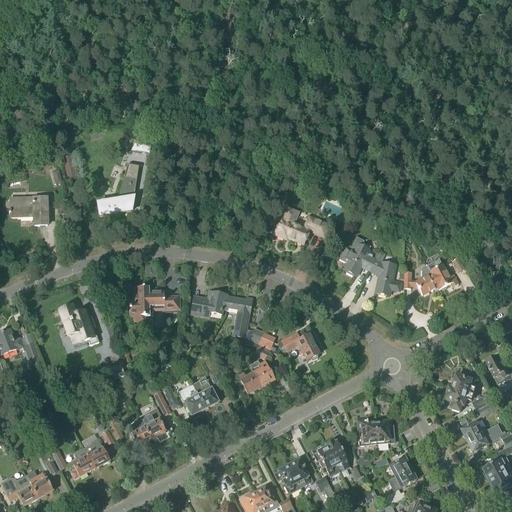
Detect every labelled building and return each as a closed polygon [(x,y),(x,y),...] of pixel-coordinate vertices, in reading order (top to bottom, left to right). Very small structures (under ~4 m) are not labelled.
[(134,143),(131,153),(140,154),(143,144),(136,143),(134,143)] [(72,158),(62,160),(67,182),(76,180),(72,158)] [(121,200),(96,205),(98,220),(132,215),(132,213),(135,198),(134,198),(139,168),(129,167),(127,166),(123,179),(124,180),(124,179),(127,180),(121,200)] [(52,174),(55,186),(62,185),(58,172),(52,174)] [(47,227),(47,200),(10,201),(11,219),(34,218),(34,227),(47,227)] [(71,207),(57,207),(56,215),(71,215),(71,207)] [(303,232),(294,227),(299,214),(287,209),(283,219),(279,229),(274,227),(271,235),(285,242),(286,240),(303,247),(309,233),(323,239),(328,228),(309,219),(303,232)] [(361,269),(369,273),(374,262),(371,260),(372,257),(369,256),(369,257),(367,256),(369,253),(361,249),(364,244),(357,240),(350,253),(345,250),(339,261),(347,265),(343,272),(356,279),(361,269)] [(374,262),(369,273),(379,278),(375,295),(388,298),(389,292),(398,294),(400,286),(391,284),(394,268),(380,265),(385,256),(379,253),(375,261),(374,262)] [(456,261),(451,264),(458,275),(464,271),(456,261)] [(438,262),(426,268),(437,290),(439,292),(450,286),(452,290),(458,287),(453,277),(448,279),(438,262)] [(421,280),(414,284),(417,290),(422,298),(437,290),(426,268),(422,271),(421,280)] [(150,292),(150,288),(135,289),(136,302),(131,302),(131,315),(136,315),(136,322),(146,321),(146,317),(154,316),(154,307),(168,307),(168,310),(181,310),(181,309),(180,309),(180,304),(181,304),(181,303),(180,303),(180,298),(181,298),(181,297),(165,298),(165,292),(150,292)] [(228,298),(228,296),(210,293),(208,300),(193,298),(189,317),(209,320),(210,314),(222,316),(222,313),(226,314),(227,311),(232,300),(232,299),(229,298),(228,298)] [(227,311),(226,314),(236,315),(232,338),(245,340),(249,340),(248,343),(257,347),(263,335),(253,330),(252,333),(246,332),(249,317),(250,317),(253,300),(245,299),(245,301),(232,299),(232,300),(227,311)] [(78,314),(75,316),(72,307),(58,312),(63,325),(67,324),(68,325),(72,323),(76,334),(67,337),(72,349),(88,343),(90,348),(99,344),(86,310),(78,313),(78,314)] [(9,332),(0,335),(0,356),(1,356),(1,357),(21,349),(23,354),(23,353),(27,364),(31,362),(25,348),(26,348),(23,340),(13,344),(9,332)] [(263,335),(257,347),(268,352),(274,340),(263,335)] [(299,342),(296,336),(280,344),(286,355),(298,348),(306,364),(310,362),(312,364),(317,361),(317,358),(318,358),(311,344),(313,343),(310,337),(299,342)] [(39,364),(32,345),(26,348),(25,348),(31,362),(32,367),(39,364)] [(259,359),(269,364),(273,358),(263,352),(259,359)] [(510,377),(499,358),(493,361),(491,359),(485,362),(498,387),(506,382),(505,380),(510,377)] [(264,365),(259,368),(257,363),(248,368),(253,376),(260,390),(273,383),(264,365)] [(110,370),(114,381),(124,377),(121,367),(110,370)] [(210,378),(215,389),(224,385),(218,373),(210,378)] [(221,376),(226,385),(233,382),(229,373),(221,376)] [(456,377),(452,390),(474,397),(476,390),(473,389),(474,385),(472,382),(465,380),(466,378),(465,377),(460,375),(458,376),(457,378),(456,377)] [(247,397),(260,390),(253,376),(245,380),(243,377),(238,379),(247,397)] [(201,388),(199,383),(191,387),(204,412),(218,404),(208,385),(201,388)] [(171,412),(179,408),(169,387),(161,391),(171,412)] [(191,419),(204,412),(191,387),(178,394),(183,405),(191,419)] [(474,397),(452,390),(449,389),(447,394),(446,394),(445,395),(443,399),(444,401),(445,401),(445,402),(452,405),(451,410),(460,413),(462,408),(464,408),(465,405),(469,406),(472,405),(476,413),(478,412),(478,413),(488,407),(485,400),(484,400),(485,400),(474,397)] [(492,403),(487,393),(482,396),(485,400),(484,400),(485,400),(488,407),(495,404),(494,402),(492,403)] [(153,397),(164,419),(171,415),(159,394),(153,397)] [(495,404),(488,407),(478,413),(482,420),(498,411),(495,404)] [(88,411),(96,426),(102,423),(94,408),(88,411)] [(161,427),(163,426),(159,418),(152,422),(151,420),(147,422),(147,421),(142,424),(145,429),(144,430),(150,442),(165,434),(161,427)] [(106,422),(117,444),(123,440),(117,428),(119,424),(116,420),(112,419),(106,422)] [(466,420),(460,422),(463,427),(463,426),(466,431),(470,428),(466,420)] [(135,450),(150,442),(144,430),(140,422),(130,427),(134,434),(128,437),(135,450)] [(366,423),(356,424),(358,440),(357,441),(358,450),(376,448),(374,426),(366,427),(366,423)] [(376,426),(374,426),(376,448),(393,446),(393,438),(390,438),(389,430),(387,430),(387,425),(382,425),(381,424),(377,424),(376,426)] [(466,431),(462,433),(463,434),(462,436),(464,439),(465,439),(468,444),(484,435),(486,434),(484,429),(482,431),(481,431),(480,432),(477,428),(476,425),(472,427),(470,428),(466,431)] [(484,435),(468,444),(470,448),(469,449),(471,453),(473,453),(474,455),(501,440),(505,447),(511,443),(511,436),(510,434),(505,437),(504,435),(499,437),(495,429),(486,434),(484,435)] [(107,448),(113,445),(107,434),(102,437),(107,448)] [(327,450),(326,450),(335,468),(338,473),(339,475),(349,470),(349,468),(343,457),(347,456),(344,450),(345,450),(341,442),(333,446),(332,445),(327,448),(327,450)] [(506,451),(499,455),(501,461),(511,455),(511,450),(511,451),(511,450),(511,443),(505,447),(506,451)] [(83,451),(94,472),(108,464),(113,461),(109,453),(104,456),(98,444),(91,448),(91,447),(83,451)] [(326,450),(312,457),(316,465),(319,464),(321,469),(323,468),(329,478),(329,480),(339,475),(338,473),(335,468),(326,450)] [(77,464),(72,466),(75,472),(70,475),(74,482),(79,479),(79,480),(94,472),(83,451),(73,456),(77,464)] [(67,469),(58,452),(51,456),(60,473),(67,469)] [(374,466),(370,467),(373,472),(379,468),(388,484),(394,480),(410,472),(411,471),(410,469),(408,466),(407,466),(404,461),(399,464),(394,466),(394,465),(394,464),(388,467),(385,460),(374,466)] [(506,460),(484,472),(486,477),(485,478),(487,483),(489,482),(490,483),(507,474),(504,468),(509,466),(507,462),(506,460)] [(306,468),(302,461),(296,464),(294,463),(289,466),(289,468),(288,468),(299,489),(300,490),(300,491),(312,485),(313,482),(306,468)] [(372,461),(364,466),(366,470),(370,467),(374,466),(372,461)] [(359,463),(357,464),(359,469),(361,472),(366,470),(364,466),(362,462),(359,463)] [(58,475),(52,464),(45,468),(51,478),(58,475)] [(287,469),(285,468),(280,471),(280,473),(274,476),(278,483),(281,482),(281,483),(283,482),(286,488),(285,488),(289,497),(300,491),(300,490),(299,489),(288,468),(287,469)] [(365,483),(358,468),(352,471),(359,486),(365,483)] [(393,494),(383,499),(388,508),(390,507),(405,499),(403,494),(400,496),(398,492),(400,491),(409,486),(416,483),(413,478),(413,476),(411,471),(410,472),(394,480),(388,484),(393,494)] [(507,474),(490,483),(497,496),(511,487),(511,471),(507,474)] [(34,474),(25,478),(30,487),(38,501),(52,494),(46,481),(45,482),(42,476),(37,479),(34,474)] [(10,504),(17,500),(22,509),(38,501),(30,487),(25,478),(16,483),(16,482),(15,482),(14,481),(13,481),(11,480),(9,481),(0,485),(10,504)] [(334,497),(324,479),(314,484),(319,494),(324,491),(328,497),(329,497),(330,499),(334,497)] [(258,494),(254,496),(263,511),(273,511),(280,509),(281,511),(286,511),(282,504),(278,506),(276,504),(276,503),(269,488),(268,488),(264,491),(262,490),(258,492),(258,494)] [(246,500),(241,503),(245,511),(263,511),(254,496),(252,497),(250,496),(246,498),(246,500)] [(292,511),(287,501),(282,504),(286,511),(292,511)] [(329,501),(324,504),(328,511),(334,509),(329,501)] [(357,507),(354,501),(348,505),(351,510),(357,507)] [(409,508),(407,511),(428,511),(422,509),(423,505),(422,502),(419,501),(416,502),(414,506),(413,510),(409,508)]
